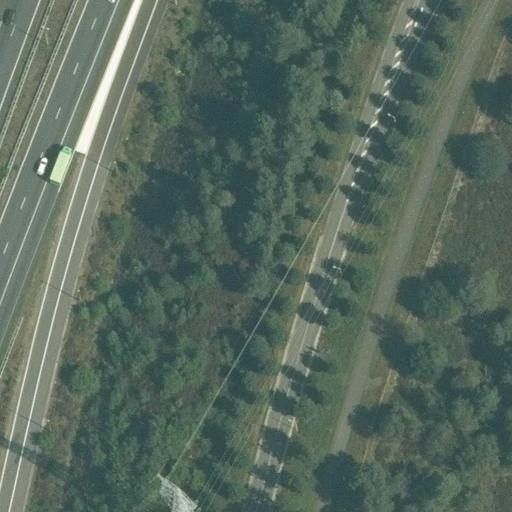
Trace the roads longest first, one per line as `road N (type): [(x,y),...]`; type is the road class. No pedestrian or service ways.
road 1 (primary): [(256,511),(333,244),(421,0)]
road 2 (motorway): [(7,511),(57,282),(152,0)]
road 3 (motorway): [(0,287),(112,0)]
